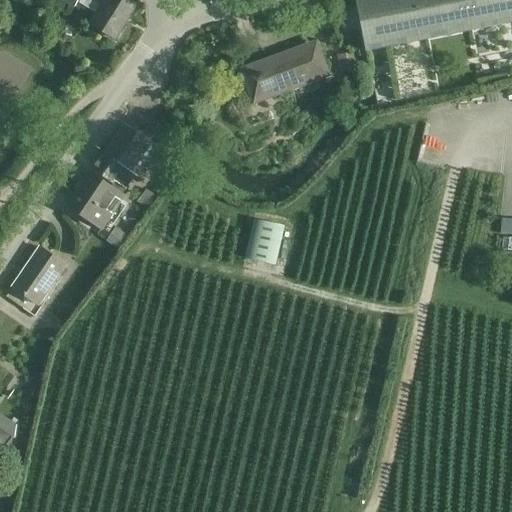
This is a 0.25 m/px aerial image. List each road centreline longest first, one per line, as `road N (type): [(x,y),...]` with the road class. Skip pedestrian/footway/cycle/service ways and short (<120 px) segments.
road 1 (track): [(20,511),(60,339),(176,183),(237,214),(279,214),(305,200),(376,127),(426,116)]
road 2 (track): [(468,111),(369,511)]
road 3 (unclassified): [(0,264),(170,17)]
road 4 (track): [(140,240),(208,266),(382,310),(422,311)]
road 5 (track): [(0,38),(42,65),(0,127)]
